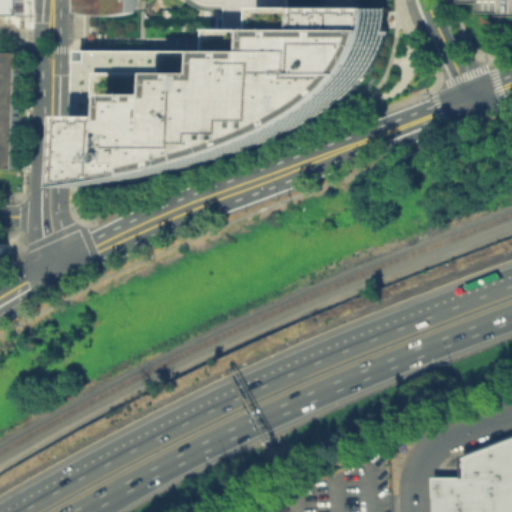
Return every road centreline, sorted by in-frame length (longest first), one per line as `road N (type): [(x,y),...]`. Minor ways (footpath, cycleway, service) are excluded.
road 1 (track): [(0,464),(214,350),(511,226)]
road 2 (secondary): [(71,265),(185,211),(470,101)]
road 3 (motorway): [(77,511),(273,411),(436,342)]
road 4 (motorway): [(315,356),(8,511)]
road 5 (motorway): [(511,277),(315,356)]
road 6 (tertiary): [(52,162),(52,0)]
